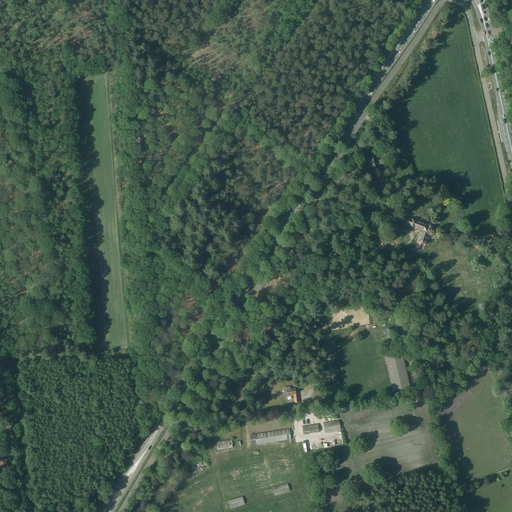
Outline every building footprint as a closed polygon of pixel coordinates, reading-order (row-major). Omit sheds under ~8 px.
[(375,157),(374,155),(370,156),(370,158),(368,158),(370,167),(372,166),(373,168),(377,166),(377,165),(384,163),(383,159),(378,160),(377,156),(375,157)] [(411,219),(406,218),(404,224),(408,225),(408,226),(415,228),(420,229),(421,232),(417,243),(416,248),(419,250),(421,244),(425,245),(427,240),(428,240),(429,236),(435,234),(430,224),(428,225),(417,222),(417,221),(411,219)] [(393,330),(392,328),(386,330),(388,338),(387,338),(388,343),(396,341),(395,337),(394,337),(394,335),(398,334),(397,329),(393,330)] [(407,391),(407,388),(410,388),(402,354),(385,358),(393,392),(397,391),(397,394),(407,391)] [(295,393),(295,388),(289,389),(286,389),(287,396),(291,395),(291,396),(293,395),(295,403),(299,403),(297,392),(295,393)] [(326,432),(340,430),(341,430),(339,421),(324,423),(326,432)] [(304,434),(307,434),(319,431),(318,425),(303,427),(304,434)] [(252,445),(291,439),(290,429),(250,435),(252,445)] [(217,450),(232,447),(231,440),(216,443),(217,450)] [(275,495),(290,491),(288,484),(273,489),(275,495)] [(230,508),(245,504),(242,497),(228,501),(230,508)]
